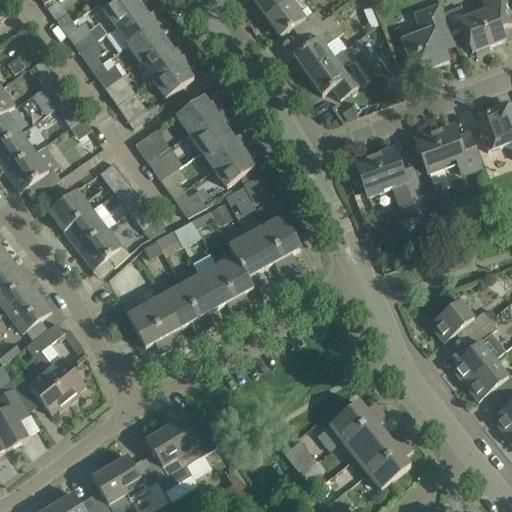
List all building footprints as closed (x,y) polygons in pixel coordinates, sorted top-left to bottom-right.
[(0,0),(0,24),(13,16),(2,0),(0,0)] [(103,13),(116,31),(143,11),(138,4),(143,0),(121,0),(113,6),(103,13)] [(251,0),(252,0),(266,20),(292,2),(294,0),(251,0)] [(462,8),(443,15),(454,44),(465,39),(472,56),(505,43),(501,32),(511,28),(501,0),(479,0),(482,5),(486,14),(467,21),(462,8)] [(62,32),(73,24),(68,18),(75,13),(68,2),(50,15),(57,25),(62,32)] [(293,31),(300,41),(331,18),(322,24),(315,15),(306,21),(292,2),(266,20),(280,40),(293,31)] [(454,44),(443,15),(440,7),(413,17),(421,37),(402,44),(415,78),(449,65),(442,48),(454,44)] [(116,31),(128,48),(162,24),(155,14),(148,19),(143,11),(116,31)] [(294,59),(308,79),(343,53),(334,60),(326,49),(344,35),(331,18),(300,41),(306,50),(294,59)] [(67,39),(78,32),(73,24),(62,32),(67,39)] [(128,48),(141,66),(168,46),(163,39),(170,35),(162,24),(128,48)] [(80,57),(92,74),(103,66),(98,59),(105,54),(98,44),(80,57)] [(153,84),(187,60),(180,49),(173,54),(168,46),(141,66),(147,76),(143,79),(148,87),(153,84)] [(343,53),(308,79),(322,99),(335,90),(343,102),(352,96),(353,98),(357,95),(355,93),(366,85),(371,82),(357,62),(352,65),(343,53)] [(34,69),(40,76),(54,66),(49,59),(34,69)] [(187,60),(153,84),(166,102),(194,82),(188,75),(195,70),(187,60)] [(108,73),(103,66),(92,74),(105,92),(123,79),(115,68),(108,73)] [(117,109),(135,96),(123,79),(105,92),(117,109)] [(0,92),(0,121),(15,111),(1,92),(0,92)] [(44,92),(33,97),(45,118),(55,112),(44,92)] [(51,104),(56,112),(71,102),(65,94),(51,104)] [(135,96),(117,109),(134,132),(152,120),(135,96)] [(176,119),(189,137),(223,113),(216,103),(209,108),(204,100),(176,119)] [(475,121),(482,140),(488,155),(506,148),(511,150),(511,108),(511,107),(475,121)] [(356,116),(351,110),(342,116),(347,123),(356,116)] [(0,151),(21,137),(7,117),(15,112),(15,111),(0,121),(0,151)] [(189,137),(201,155),(229,135),(224,128),(230,123),(223,113),(189,137)] [(79,114),(65,124),(70,131),(84,121),(79,114)] [(416,144),(423,163),(428,178),(445,171),(444,168),(457,163),(463,178),(481,171),(468,137),(457,141),(453,130),(416,144)] [(158,159),(154,152),(162,146),(154,135),(136,149),(148,166),(158,159)] [(201,155),(214,172),(248,148),(241,138),(234,143),(229,135),(201,155)] [(0,151),(0,168),(6,177),(35,157),(34,156),(21,137),(0,151)] [(248,148),(214,172),(227,191),(239,182),(255,171),(249,163),(256,159),(248,148)] [(33,203),(61,183),(53,173),(59,169),(45,149),(35,157),(6,177),(20,197),(25,193),(33,203)] [(179,171),(183,168),(171,152),(167,154),(166,153),(158,159),(148,166),(161,184),(179,171)] [(428,210),(414,171),(402,176),(393,152),(356,167),(369,200),(393,191),(404,219),(428,210)] [(114,196),(128,186),(113,166),(99,177),(114,196)] [(184,193),(180,187),(186,182),(179,171),(161,184),(173,201),(184,193)] [(255,171),(239,182),(244,188),(261,179),(255,171)] [(250,199),(267,189),(261,179),(244,188),(250,199)] [(142,204),(128,186),(114,196),(129,215),(142,204)] [(244,191),(226,201),(231,210),(236,207),(249,200),(244,191)] [(206,209),(196,195),(189,200),(184,193),(173,201),(188,222),(206,209)] [(49,216),(64,235),(91,214),(77,195),(49,216)] [(142,204),(129,215),(144,235),(146,234),(151,240),(165,234),(142,204)] [(233,224),(224,207),(211,214),(216,222),(221,230),(233,224)] [(64,235),(79,254),(106,233),(91,214),(64,235)] [(197,232),(216,222),(211,214),(193,224),(197,232)] [(462,245),(451,216),(427,224),(435,244),(438,243),(442,252),(462,245)] [(283,219),(265,229),(289,273),(298,268),(292,258),(301,252),(283,219)] [(202,241),(197,232),(193,224),(174,234),(179,242),(183,250),(202,241)] [(265,229),(247,239),(265,272),(274,267),(280,278),(289,273),(265,229)] [(106,233),(79,254),(94,274),(108,262),(115,271),(131,258),(120,244),(117,247),(106,233)] [(162,252),(179,242),(174,234),(168,238),(157,244),(162,252)] [(228,249),(234,260),(252,293),(262,288),(256,277),(265,272),(247,239),(228,249)] [(164,256),(162,252),(157,244),(148,249),(139,254),(146,266),(164,256)] [(0,281),(16,269),(0,247),(0,281)] [(210,257),(192,267),(199,279),(217,312),(226,307),(232,318),(241,313),(217,269),(210,257)] [(234,260),(217,269),(241,313),(250,308),(244,298),(252,293),(234,260)] [(0,281),(0,306),(6,314),(34,292),(16,269),(0,281)] [(199,279),(181,289),(205,333),(214,328),(208,317),(217,312),(199,279)] [(181,289),(163,299),(182,332),(191,327),(196,338),(205,333),(181,289)] [(34,292),(6,314),(23,337),(52,315),(34,292)] [(163,299),(145,309),(170,352),(178,347),(173,337),(182,332),(163,299)] [(471,325),(478,333),(491,323),(490,322),(496,317),(490,311),(485,315),(484,314),(474,322),(459,304),(430,328),(445,346),(471,325)] [(170,352),(145,309),(127,319),(145,352),(155,347),(161,357),(170,352)] [(450,369),(465,387),(494,363),(494,362),(506,353),(492,336),(498,331),(491,323),(478,333),(485,342),(466,357),(450,369)] [(45,375),(70,407),(82,398),(80,395),(86,390),(63,361),(54,369),(43,354),(65,336),(57,326),(26,350),(34,360),(45,375)] [(0,364),(3,369),(21,355),(14,345),(0,354),(0,364)] [(494,393),(501,401),(511,392),(511,378),(508,381),(494,363),(465,387),(479,405),(494,393)] [(70,407),(45,375),(28,389),(51,418),(58,413),(60,415),(70,407)] [(20,378),(13,384),(18,393),(27,385),(20,378)] [(492,422),(507,439),(511,434),(511,392),(501,401),(508,410),(492,422)] [(0,442),(6,454),(28,442),(15,419),(25,413),(14,393),(0,400),(0,442)] [(329,429),(342,445),(381,414),(375,406),(365,414),(359,405),(329,429)] [(342,445),(355,461),(385,438),(378,430),(388,422),(381,414),(342,445)] [(182,422),(164,433),(186,470),(204,459),(218,451),(201,423),(188,431),(182,422)] [(154,457),(144,463),(158,487),(164,497),(192,480),(186,470),(164,433),(146,444),(154,457)] [(355,461),(368,477),(407,446),(400,438),(391,445),(385,438),(355,461)] [(301,444),(284,457),(293,468),(310,454),(301,444)] [(407,446),(368,477),(381,494),(410,470),(404,461),(413,454),(407,446)] [(128,460),(110,470),(132,507),(151,495),(149,492),(158,487),(144,463),(134,469),(128,460)] [(326,484),(320,477),(325,473),(318,463),(301,477),(314,493),(326,484)] [(100,494),(90,500),(96,511),(135,511),(132,507),(110,470),(92,481),(100,494)] [(233,488),(221,495),(229,509),(241,501),(233,488)] [(74,497),(56,508),(58,511),(96,511),(90,500),(80,507),(74,497)] [(343,498),(328,510),(329,511),(348,511),(346,510),(350,507),(343,498)]
